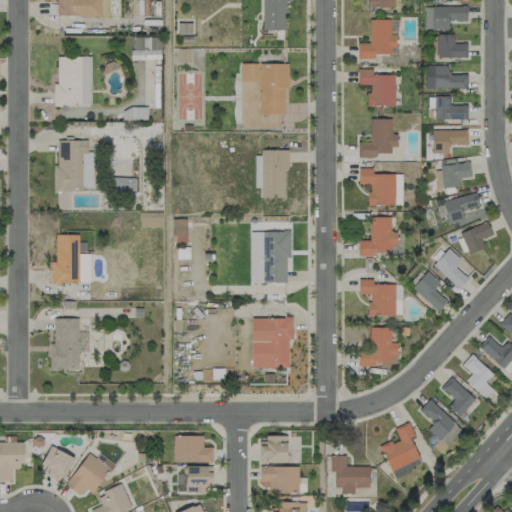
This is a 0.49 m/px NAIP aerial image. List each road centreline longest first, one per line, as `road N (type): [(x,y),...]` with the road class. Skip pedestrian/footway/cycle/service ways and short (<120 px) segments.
road 1 (residential): [(0,412),(364,406),(406,383),(511,270)]
road 2 (residential): [(15,0),(16,413)]
road 3 (residential): [(322,0),(323,411)]
road 4 (residential): [(511,213),(493,146),(493,0)]
